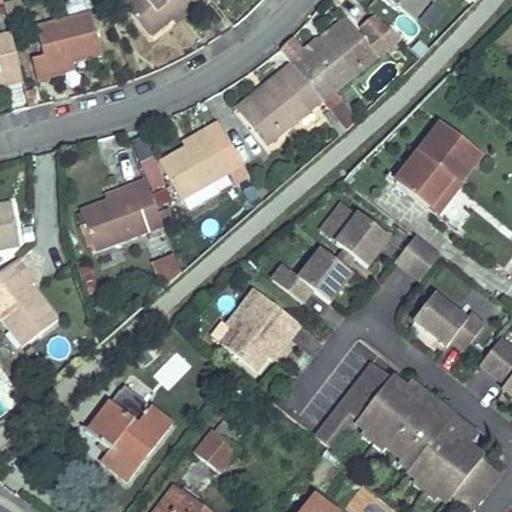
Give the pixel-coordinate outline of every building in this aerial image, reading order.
[(26,21),(24,11),(29,9),(26,0),(21,0),(5,6),(10,25),(26,21)] [(175,18),(163,4),(167,0),(191,0),(196,5),(197,6),(204,0),(130,0),(123,6),(150,39),(175,18)] [(196,5),(191,0),(167,0),(163,4),(175,18),(185,11),(187,14),(197,6),(196,5)] [(393,0),(416,19),(432,0),(393,0)] [(103,58),(91,14),(37,28),(45,60),(48,72),(75,65),(103,58)] [(379,59),(351,23),(326,43),(335,56),(336,57),(317,72),(304,56),(303,55),(292,64),(293,66),(324,104),(331,113),(343,103),(336,93),(379,59)] [(24,85),(12,35),(0,38),(0,66),(3,65),(3,67),(8,87),(9,88),(24,85)] [(383,56),(396,45),(388,36),(375,46),(383,56)] [(317,72),(336,57),(335,56),(326,43),(324,41),(323,40),(303,55),(304,56),(317,72)] [(48,72),(45,60),(44,60),(33,63),(39,84),(40,84),(77,74),(75,65),(48,72)] [(8,87),(3,67),(3,65),(0,66),(0,89),(9,88),(8,87)] [(268,149),(324,104),(293,66),(281,75),(292,88),(293,89),(273,105),(273,104),(265,94),(241,113),(268,149)] [(292,88),(281,75),(272,83),(274,87),(265,94),(273,104),(273,105),(293,89),(292,88)] [(347,132),(358,121),(343,103),(331,113),(346,130),(347,132)] [(250,180),(219,124),(188,143),(190,147),(161,163),(182,202),(184,200),(214,184),(230,175),(237,188),(250,180)] [(460,185),(483,157),(442,126),(396,185),(430,211),(453,181),(460,185)] [(164,228),(146,181),(130,187),(130,189),(137,208),(137,209),(115,217),(110,203),(110,202),(81,212),(98,254),(164,228)] [(462,187),(460,185),(453,181),(430,211),(439,218),(456,196),(463,188),(462,187)] [(220,195),(214,184),(184,200),(185,202),(190,211),(220,195)] [(137,208),(130,189),(130,187),(120,190),(123,197),(110,202),(110,203),(115,217),(137,209),(137,208)] [(262,201),(257,192),(249,197),(255,206),(262,201)] [(0,252),(19,248),(12,204),(0,206),(0,252)] [(368,269),(390,240),(359,216),(337,245),(344,251),(352,257),(355,259),(368,269)] [(410,274),(430,248),(416,238),(397,263),(410,274)] [(421,282),(441,256),(430,248),(410,274),(421,282)] [(346,271),(355,259),(352,257),(344,251),(335,263),(346,271)] [(273,282),(299,301),(308,289),(313,292),(313,293),(330,305),(353,276),(346,271),(335,263),(322,253),(300,281),(284,268),(273,282)] [(163,289),(181,273),(175,256),(154,265),(163,289)] [(58,322),(32,287),(36,283),(19,260),(0,274),(0,317),(23,349),(58,322)] [(313,293),(313,292),(308,289),(299,301),(304,305),(313,293)] [(469,346),(490,321),(476,310),(472,316),(440,290),(420,316),(452,342),(457,336),(469,346)] [(301,328),(255,293),(228,328),(234,333),(223,347),(257,373),(268,359),(276,349),(282,353),(301,328)] [(511,341),(506,337),(485,361),(510,382),(507,386),(511,390),(511,341)] [(274,363),(282,353),(276,349),(268,359),(274,363)] [(360,424),(395,378),(376,364),(337,417),(355,431),(360,424)] [(395,378),(360,424),(370,431),(373,427),(393,442),(390,446),(391,447),(408,459),(408,460),(411,456),(420,463),(414,471),(413,472),(422,479),(423,480),(426,476),(446,491),(443,495),(444,495),(453,502),(454,500),(481,465),(486,458),(487,456),(474,446),(449,428),(453,422),(408,389),(395,378)] [(413,383),(408,389),(453,422),(449,428),(474,446),(483,434),(459,416),(458,415),(457,418),(444,408),(445,407),(413,383)] [(129,484),(174,425),(153,409),(149,415),(121,394),(111,406),(108,404),(85,434),(102,447),(102,446),(107,440),(117,448),(111,455),(104,464),(129,484)] [(445,407),(444,408),(457,418),(458,415),(459,416),(459,415),(447,405),(445,407)] [(391,447),(390,446),(393,442),(373,427),(370,431),(366,436),(387,452),(391,447)] [(225,475),(239,448),(205,430),(191,456),(225,475)] [(111,455),(117,448),(107,440),(102,446),(102,447),(111,455)] [(408,460),(408,459),(404,464),(414,471),(420,463),(411,456),(408,460)] [(474,511),(504,472),(486,458),(481,465),(454,500),(469,511),(474,511)] [(444,495),(443,495),(446,491),(426,476),(423,480),(422,479),(419,484),(440,500),(444,495)] [(200,499),(185,488),(181,493),(182,494),(196,504),(200,499)] [(205,511),(196,504),(182,494),(181,493),(175,489),(156,511),(205,511)] [(333,511),(315,498),(304,511),(333,511)]
